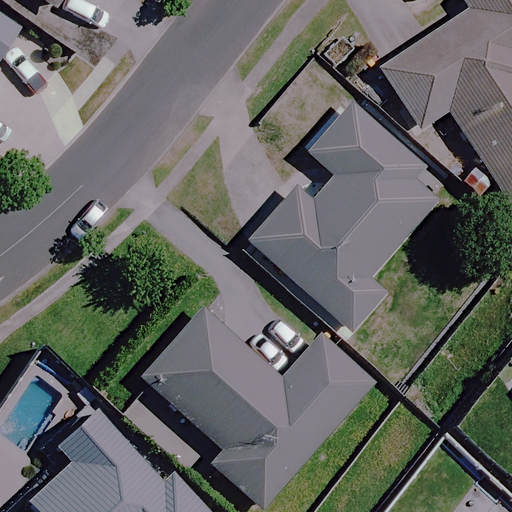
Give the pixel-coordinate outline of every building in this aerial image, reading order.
[(27,0),(47,14),(56,0),(27,0)] [(511,0),(464,0),(368,77),(415,135),(435,119),(510,211),(511,209),(511,0)] [(0,52),(14,31),(0,22),(0,52)] [(439,193),(344,110),(300,160),(326,182),(306,205),(289,190),(240,247),(343,338),(378,298),(360,283),(439,193)] [(270,385),(193,316),(134,383),(214,454),(200,469),(249,511),(257,511),(365,390),(309,341),(270,385)] [(154,488),(87,415),(43,456),(58,472),(18,509),(21,511),(194,511),(164,479),(154,488)]
